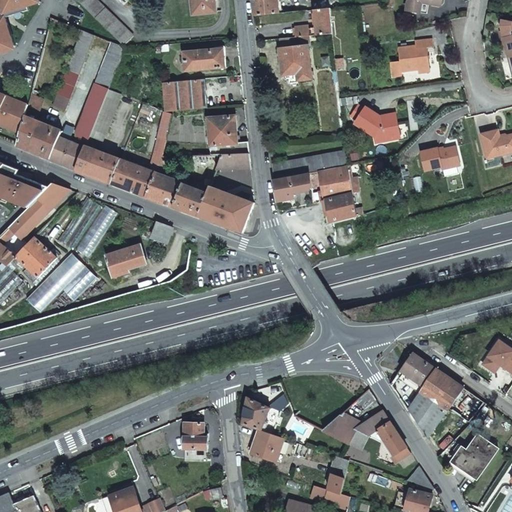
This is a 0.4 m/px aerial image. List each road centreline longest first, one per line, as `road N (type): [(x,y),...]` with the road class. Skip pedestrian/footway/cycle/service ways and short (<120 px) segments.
road 1 (trunk): [(0,381),(511,253)]
road 2 (trunk): [(511,232),(0,357)]
road 3 (residential): [(0,147),(244,243),(281,246)]
road 4 (residential): [(239,0),(265,197),(281,246)]
road 5 (tertiary): [(0,472),(221,378)]
road 6 (secondary): [(345,340),(460,511)]
road 7 (trunk): [(345,340),(511,301)]
road 8 (residential): [(221,378),(242,511)]
road 9 (tertiary): [(221,378),(289,364),(345,340)]
road 10 (residential): [(477,0),(473,76),(481,97),(511,98)]
